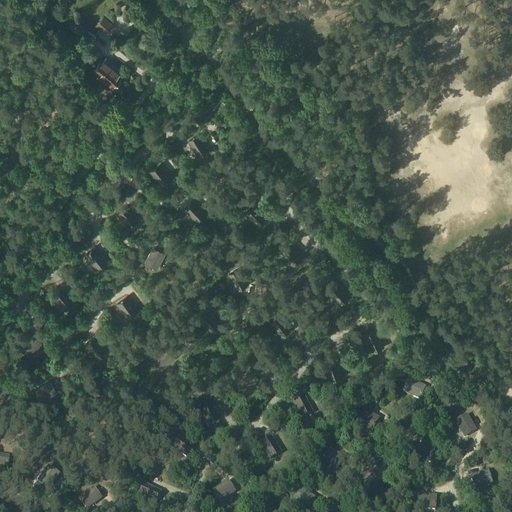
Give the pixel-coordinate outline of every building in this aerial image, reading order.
[(52,22),(61,11),(52,4),(49,8),(50,9),(45,16),(52,22)] [(94,26),(105,34),(113,25),(103,16),(94,26)] [(87,43),(93,34),(73,18),(64,31),(73,38),(79,42),(82,39),(87,43)] [(106,57),(101,61),(100,60),(92,69),(112,87),(120,77),(117,74),(120,69),(106,57)] [(200,133),(188,140),(198,156),(210,149),(200,133)] [(161,163),(150,171),(161,186),(173,178),(161,163)] [(197,223),(208,213),(195,200),(184,209),(197,223)] [(267,216),(254,203),(244,212),(257,226),(267,216)] [(127,204),(116,214),(128,228),(139,219),(127,204)] [(292,243),(281,251),(292,266),(304,258),(292,243)] [(95,246),(84,255),(96,270),(106,261),(95,246)] [(157,270),(166,253),(153,247),(145,263),(157,270)] [(228,273),(237,291),(249,284),(240,267),(228,273)] [(338,282),(328,291),(340,305),(351,296),(338,282)] [(62,287),(51,296),(64,311),(74,301),(62,287)] [(138,311),(127,295),(115,304),(126,319),(138,311)] [(209,309),(198,318),(210,332),(221,323),(209,309)] [(282,337),(292,327),(280,313),(269,322),(282,337)] [(376,329),(364,335),(373,352),(384,347),(376,329)] [(19,350),(30,358),(41,343),(30,334),(19,350)] [(95,335),(84,345),(95,359),(106,350),(95,335)] [(167,347),(152,359),(161,370),(176,358),(167,347)] [(337,359),(324,363),(330,381),(344,376),(337,359)] [(250,368),(236,380),(245,391),(259,379),(250,368)] [(50,380),(33,389),(40,402),(57,393),(50,380)] [(0,403),(0,404),(11,388),(0,381),(0,403)] [(426,389),(409,381),(403,393),(420,401),(426,389)] [(305,398),(292,404),(301,421),(313,414),(305,398)] [(210,403),(198,410),(206,426),(219,420),(210,403)] [(363,410),(356,423),(373,432),(379,420),(363,410)] [(467,416),(455,423),(464,439),(476,432),(467,416)] [(193,446),(177,437),(170,449),(186,459),(193,446)] [(272,438),(260,446),(270,462),(282,455),(272,438)] [(417,444),(413,458),(430,464),(435,451),(417,444)] [(329,449),(321,461),(337,471),(345,459),(329,449)] [(0,455),(0,469),(7,470),(8,456),(0,455)] [(47,468),(37,482),(49,491),(60,475),(47,468)] [(487,472),(470,478),(475,491),(493,485),(487,472)] [(228,482),(213,493),(220,504),(236,494),(228,482)] [(373,483),(365,494),(381,506),(388,494),(373,483)] [(161,493),(144,485),(139,498),(155,506),(161,493)] [(102,500),(94,488),(79,499),(86,511),(102,500)] [(316,500),(301,489),(293,501),(309,511),(316,500)] [(418,495),(416,509),(436,511),(437,497),(418,495)] [(105,503),(110,509),(114,505),(110,499),(105,503)] [(13,511),(0,501),(0,511),(13,511)]
